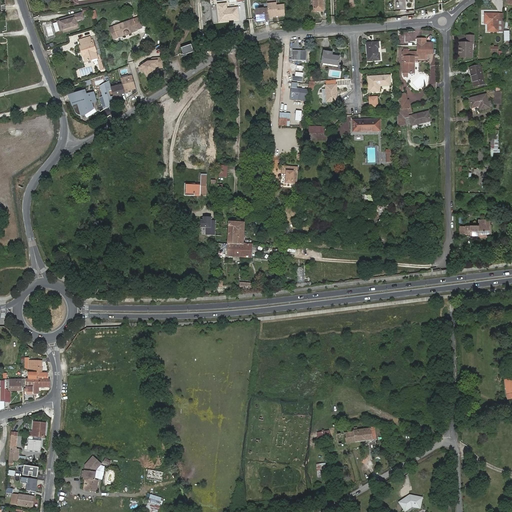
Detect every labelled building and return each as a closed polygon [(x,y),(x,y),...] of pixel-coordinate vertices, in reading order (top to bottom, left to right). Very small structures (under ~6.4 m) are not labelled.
[(279,2),(267,4),(267,8),(268,18),(272,17),(272,16),(284,15),(283,2),(279,2)] [(226,3),(216,4),(218,23),(239,20),(237,8),(226,9),(226,3)] [(256,21),(268,20),(268,18),(267,8),(255,9),(256,21)] [(82,14),(60,20),(61,21),(64,32),(76,28),(74,21),(83,19),(82,14)] [(484,15),(484,23),(487,23),(487,26),(487,33),(497,34),(497,15),(493,15),(493,17),(489,17),(489,15),(484,15)] [(138,18),(114,27),(110,28),(114,38),(118,37),(118,38),(124,35),(124,36),(125,36),(127,37),(127,36),(128,36),(129,35),(129,34),(138,30),(137,30),(141,28),(138,18)] [(459,45),(459,60),(472,60),(472,45),(473,45),(473,37),(467,37),(467,45),(459,45)] [(90,39),(90,38),(80,41),(82,47),(81,47),(84,56),(86,55),(88,61),(92,60),(93,59),(92,57),(97,56),(93,43),(92,41),(91,41),(90,39)] [(366,44),(368,61),(379,60),(379,55),(377,55),(377,48),(378,48),(378,43),(366,44)] [(192,44),(182,48),(184,55),(195,51),(192,44)] [(414,74),(414,72),(414,61),(418,61),(418,60),(425,60),(425,54),(433,54),(433,44),(418,44),(418,53),(409,53),(409,50),(403,50),(403,53),(403,74),(404,74),(407,74),(414,74)] [(324,52),(323,65),(339,66),(340,57),(333,56),(334,53),(324,52)] [(154,58),(140,67),(143,71),(146,69),(151,77),(159,72),(159,68),(164,67),(163,57),(154,58)] [(470,70),(474,88),(485,86),(481,68),(470,70)] [(222,75),(226,82),(233,78),(229,71),(222,75)] [(125,93),(129,92),(129,90),(136,88),(132,75),(121,78),(125,93)] [(368,77),(369,92),(379,91),(379,86),(390,85),(389,76),(368,77)] [(111,88),(110,83),(101,86),(104,97),(101,98),(104,110),(115,102),(115,99),(111,88)] [(111,88),(115,99),(120,98),(119,94),(125,93),(123,84),(111,88)] [(327,85),(328,101),(338,101),(338,85),(327,85)] [(296,100),(306,101),(307,88),(297,88),(296,100)] [(87,90),(69,95),(73,106),(79,104),(83,115),(87,116),(95,108),(93,103),(98,101),(95,92),(88,94),(87,90)] [(398,95),(398,111),(407,109),(410,108),(409,100),(407,101),(404,102),(402,95),(398,95)] [(470,100),(472,110),(479,108),(480,111),(490,109),(486,96),(470,100)] [(369,97),(370,108),(377,108),(377,97),(369,97)] [(398,111),(398,112),(398,126),(401,126),(406,125),(404,117),(409,116),(408,113),(407,109),(398,111)] [(410,117),(412,126),(430,122),(428,113),(410,117)] [(353,122),(354,134),(382,132),(381,120),(353,122)] [(310,128),(309,134),(325,136),(325,130),(310,128)] [(490,129),(489,147),(497,147),(498,129),(490,129)] [(282,151),(290,151),(291,144),(283,143),(282,151)] [(228,165),(219,165),(219,177),(227,177),(228,165)] [(297,172),(286,171),(285,183),(296,184),(297,172)] [(206,195),(206,176),(200,175),(200,183),(200,184),(194,184),(194,183),(187,183),(187,195),(194,195),(194,194),(199,194),(199,195),(206,195)] [(489,225),(489,219),(478,219),(479,225),(466,224),(466,225),(466,230),(466,233),(466,234),(492,234),(492,225),(491,225),(489,225)] [(228,243),(243,244),(245,223),(234,222),(229,222),(228,243)] [(221,244),(217,243),(217,250),(221,250),(221,246),(228,247),(227,256),(251,258),(252,245),(243,244),(228,243),(228,244),(221,244)] [(29,369),(29,372),(43,372),(43,361),(30,360),(29,364),(26,364),(26,369),(29,369)] [(22,379),(10,379),(10,390),(22,391),(22,387),(22,379)] [(51,386),(50,379),(48,379),(34,379),(34,387),(39,387),(51,387),(51,386)] [(29,435),(32,436),(33,436),(40,436),(41,437),(44,437),(46,424),(34,423),(33,432),(29,431),(29,435)] [(375,440),(375,434),(374,428),(353,431),(353,432),(337,434),(339,444),(375,440)] [(11,436),(10,453),(9,460),(17,461),(18,453),(18,451),(16,450),(17,436),(11,436)] [(33,440),(28,440),(27,450),(40,452),(41,441),(33,440)] [(97,470),(102,465),(93,458),(85,466),(84,471),(83,478),(83,480),(85,480),(83,491),(98,493),(99,486),(98,486),(98,481),(96,480),(97,470)] [(326,463),(316,464),(318,477),(327,476),(326,463)] [(24,465),(23,473),(37,475),(38,467),(24,465)] [(146,477),(161,481),(163,471),(147,468),(146,477)] [(37,480),(27,478),(26,491),(35,492),(37,480)] [(13,489),(7,488),(7,497),(11,497),(10,504),(33,507),(34,496),(13,494),(13,489)] [(144,510),(149,511),(157,511),(162,498),(149,494),(144,510)] [(410,495),(399,502),(405,511),(412,507),(421,508),(423,498),(410,495)]
